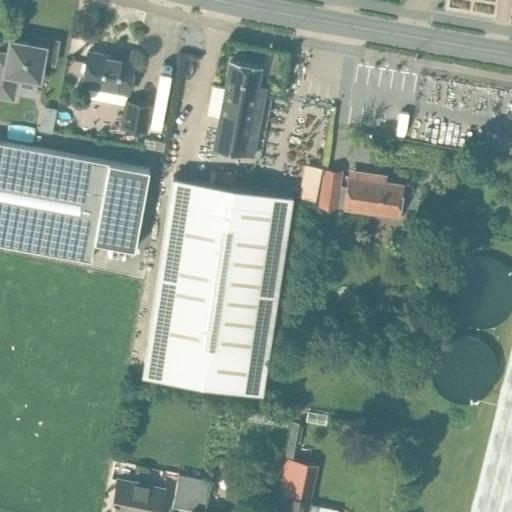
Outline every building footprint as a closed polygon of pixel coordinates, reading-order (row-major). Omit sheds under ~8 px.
[(53,62),(56,40),(35,36),(34,43),(9,39),(7,53),(0,51),(0,95),(12,98),(16,75),(39,79),(42,60),(53,62)] [(128,92),(134,58),(88,50),(82,84),(128,92)] [(229,60),(224,87),(212,84),(206,113),(219,115),(213,148),(253,155),(265,92),(257,90),(262,66),(229,60)] [(124,99),(119,127),(146,132),(152,104),(124,99)] [(52,129),(55,113),(45,111),(42,114),(40,126),(52,129)] [(0,241),(90,258),(93,240),(109,243),(107,255),(123,258),(126,246),(133,247),(148,167),(0,139),(0,241)] [(348,175),(346,185),(339,184),(341,170),(325,168),(319,204),(335,207),(335,206),(399,216),(404,183),(348,175)] [(261,392),(292,194),(172,175),(141,374),(261,392)] [(448,218),(450,204),(432,202),(430,216),(448,218)] [(511,511),(511,340),(469,511),(511,511)] [(291,420),(284,454),(295,456),(302,422),(291,420)] [(315,511),(306,511),(317,463),(284,457),(272,511),(337,511),(339,508),(318,503),(317,502),(315,511)] [(171,505),(191,509),(190,511),(212,511),(204,510),(210,479),(177,473),(171,505)] [(230,476),(227,499),(273,506),(277,483),(230,476)] [(118,478),(110,511),(157,511),(162,488),(118,478)]
